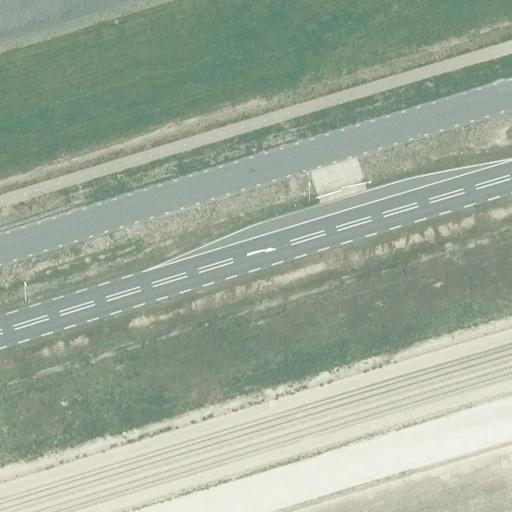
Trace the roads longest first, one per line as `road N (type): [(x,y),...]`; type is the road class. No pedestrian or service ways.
road 1 (unclassified): [(511,103),(0,257)]
road 2 (secondary): [(511,186),(0,339)]
